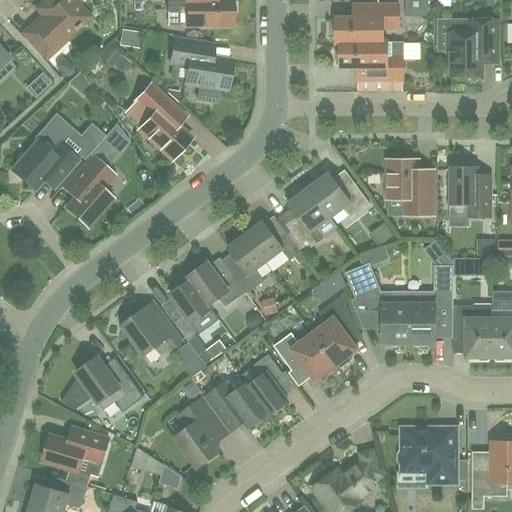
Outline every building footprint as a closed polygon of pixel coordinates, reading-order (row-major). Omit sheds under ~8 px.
[(72,0),(46,0),(47,0),(37,9),(43,16),(24,34),(46,57),(89,17),(72,0)] [(231,26),(231,15),(234,12),(234,4),(231,1),(231,0),(167,0),(168,10),(186,10),(186,26),(231,26)] [(408,0),(408,31),(424,32),(424,21),(434,21),(434,0),(413,0),(408,0)] [(335,43),(387,43),(387,42),(383,42),(383,27),(398,27),(398,3),(353,3),(353,19),(335,19),(335,21),(331,21),(331,34),(335,35),(335,43)] [(497,63),(497,46),(497,21),(468,21),(468,28),(464,28),(464,34),(449,34),(449,21),(438,21),(438,52),(451,52),(451,76),(481,76),(481,63),(497,63)] [(184,83),(199,85),(196,100),(216,104),(219,89),(227,90),(231,61),(212,58),(214,46),(173,39),(169,63),(187,65),(184,83)] [(339,44),(339,52),(335,52),(335,65),(339,65),(339,68),(357,67),(357,81),(402,81),(402,43),(387,43),(335,43),(335,44),(339,44)] [(0,67),(9,59),(0,48),(0,67)] [(43,89),(51,82),(42,73),(35,80),(43,89)] [(150,84),(134,101),(122,115),(171,160),(190,138),(177,126),(185,117),(150,84)] [(87,141),(95,148),(104,137),(90,125),(76,142),(82,147),(87,141)] [(53,189),(78,161),(59,144),(62,142),(45,127),(34,138),(37,141),(27,153),(21,153),(16,159),(16,165),(11,171),(33,191),(43,180),(53,189)] [(101,189),(113,176),(92,157),(64,188),(74,197),(65,208),(87,227),(112,199),(101,189)] [(433,216),(433,189),(432,171),(417,171),(417,161),(387,161),(387,200),(405,199),(405,216),(433,216)] [(491,176),(477,176),(477,168),(475,168),(475,164),(460,164),(460,168),(450,168),(450,205),(468,205),(468,218),(491,218),(491,176)] [(307,188),(330,219),(350,204),(358,214),(369,205),(353,183),(342,192),(328,173),(307,188)] [(305,253),(317,244),(324,239),(317,229),(330,219),(307,188),(286,204),(296,217),(285,225),(305,253)] [(245,235),(266,263),(282,251),(290,261),(300,253),(286,233),(276,240),(262,222),(260,223),(258,221),(251,227),(252,229),(245,235)] [(232,275),(246,294),(264,281),(256,270),(266,263),(245,235),(227,248),(241,268),(232,275)] [(496,241),(481,241),(482,256),(497,256),(496,241)] [(187,278),(210,310),(211,309),(209,306),(217,300),(225,309),(246,294),(232,275),(231,274),(220,283),(206,263),(187,278)] [(409,344),(409,292),(381,292),(369,263),(345,273),(356,300),(383,300),(383,344),(409,344)] [(409,292),(409,344),(435,344),(435,310),(452,310),(453,266),(433,266),(433,292),(409,292)] [(210,310),(187,278),(186,278),(189,281),(170,295),(184,314),(173,323),(187,342),(195,336),(208,326),(201,317),(210,310)] [(355,324),(341,297),(319,314),(326,323),(312,333),(336,366),(337,365),(340,369),(351,360),(349,357),(358,350),(344,332),(355,324)] [(267,317),(283,313),(280,299),(264,303),(267,317)] [(164,354),(168,353),(182,342),(153,302),(133,317),(130,314),(119,323),(143,356),(155,348),(157,351),(160,353),(164,354)] [(465,358),(492,358),(492,305),(473,305),(473,306),(453,306),(453,336),(465,336),(465,358)] [(511,305),(492,305),(492,358),(511,358),(511,305)] [(336,366),(312,333),(298,344),(291,334),(274,347),(291,371),(301,364),(314,382),(336,366)] [(187,342),(189,344),(205,366),(213,360),(195,336),(187,342)] [(207,368),(205,366),(189,344),(176,354),(183,363),(179,366),(190,381),(207,368)] [(246,385),(245,385),(268,416),(288,402),(273,382),(283,375),(268,355),(250,368),(258,379),(248,387),(246,385)] [(76,373),(78,376),(98,403),(109,395),(122,413),(143,398),(126,374),(115,382),(97,358),(76,373)] [(268,416),(245,385),(234,393),(226,382),(205,398),(230,432),(243,423),(247,428),(266,414),(268,416)] [(73,410),(79,405),(69,390),(61,402),(73,410)] [(227,434),(201,399),(178,416),(187,429),(175,438),(197,468),(220,452),(214,444),(227,434)] [(108,439),(89,434),(71,428),(67,441),(50,436),(49,440),(46,441),(44,448),(45,451),(42,462),(78,472),(83,458),(101,464),(108,439)] [(467,462),(456,462),(456,429),(401,429),(401,452),(398,455),(398,461),(401,464),(401,473),(426,473),(427,474),(428,484),(456,484),(456,480),(467,480),(467,462)] [(511,442),(491,443),(491,471),(472,471),(472,510),(483,510),(483,497),(507,497),(507,482),(511,482),(511,442)] [(145,469),(148,458),(136,450),(131,465),(145,469)] [(373,451),(360,454),(361,461),(342,476),(337,470),(312,488),(329,511),(350,511),(350,510),(361,502),(359,499),(374,488),(371,477),(379,475),(373,451)] [(87,488),(64,481),(61,492),(36,484),(29,506),(50,511),(64,511),(66,504),(78,508),(82,505),(87,488)] [(114,496),(109,511),(142,511),(135,510),(137,502),(114,496)]
